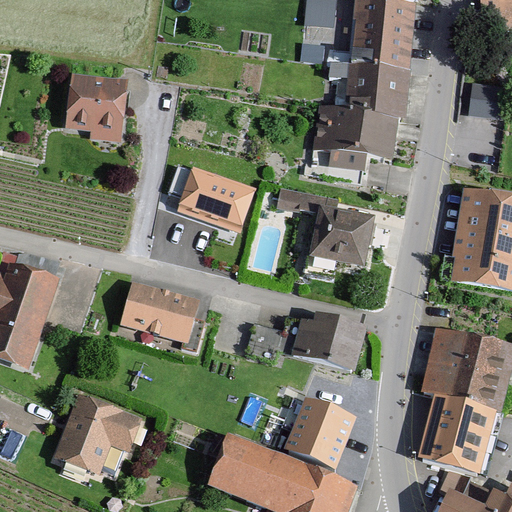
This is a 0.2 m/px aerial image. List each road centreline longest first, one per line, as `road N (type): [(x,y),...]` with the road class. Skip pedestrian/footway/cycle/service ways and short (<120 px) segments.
road 1 (residential): [(398,331),(0,238)]
road 2 (residential): [(451,0),(398,331)]
road 3 (residential): [(398,331),(391,465)]
